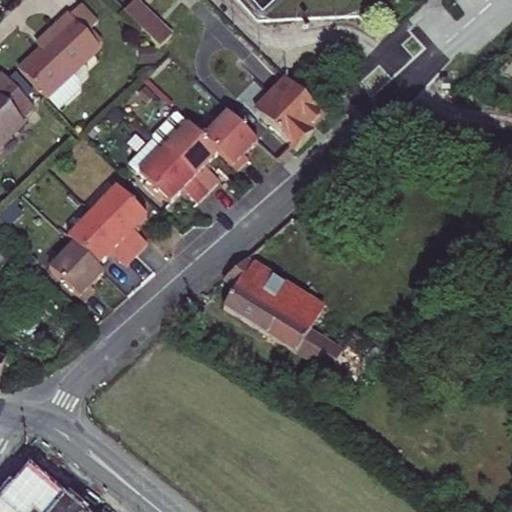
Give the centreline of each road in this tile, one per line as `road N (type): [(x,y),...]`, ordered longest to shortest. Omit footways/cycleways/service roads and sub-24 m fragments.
road 1 (residential): [(51,426),(77,376),(426,72),(495,0)]
road 2 (secondary): [(161,511),(51,426)]
